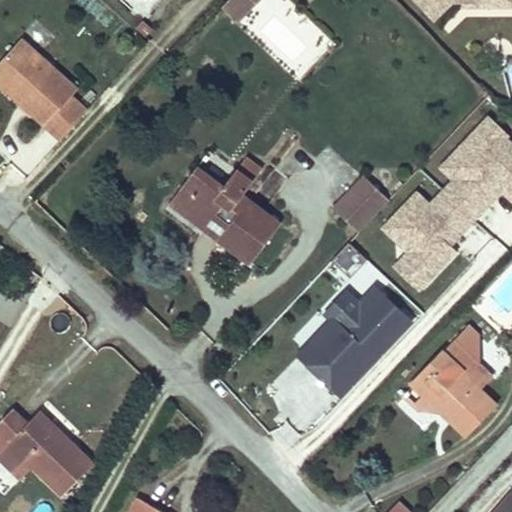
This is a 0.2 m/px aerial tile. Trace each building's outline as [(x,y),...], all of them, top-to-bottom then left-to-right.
[(260,0),(228,0),(223,5),(240,22),(260,0)] [(416,0),(435,18),(452,1),(451,0),(416,0)] [(78,91),(21,40),(0,64),(0,70),(27,95),(21,103),(62,140),(87,112),(72,98),(78,91)] [(27,95),(0,70),(0,83),(21,103),(27,95)] [(452,251),(446,245),(502,184),(511,193),(511,140),(508,137),(511,133),(487,111),(438,165),(451,178),(429,202),(415,189),(381,226),(398,242),(399,260),(394,265),(419,287),(452,251)] [(262,171),(246,159),(238,169),(254,181),(262,171)] [(254,181),(238,169),(225,187),(198,167),(183,188),(202,203),(196,211),(214,224),(220,216),(233,226),(221,242),(251,264),(280,225),(243,196),(254,181)] [(388,198),(365,176),(335,206),(358,229),(388,198)] [(202,203),(183,188),(171,204),(221,242),(233,226),(220,216),(214,224),(196,211),(202,203)] [(329,266),(362,298),(384,275),(351,243),(329,266)] [(380,294),(376,289),(340,326),(344,330),(380,294)] [(409,321),(380,294),(344,330),(340,326),(334,320),(301,353),(341,391),(409,321)] [(479,361),(479,337),(469,327),(455,342),(477,363),(479,361)] [(477,363),(455,342),(427,371),(432,376),(422,387),(442,406),(445,404),(449,407),(443,414),(467,437),(497,406),(483,393),(480,390),(492,378),(477,363)] [(442,406),(422,387),(432,376),(427,371),(413,385),(428,400),(418,411),(443,414),(449,407),(445,404),(442,406)] [(495,381),(492,378),(480,390),(483,393),(495,381)] [(62,446),(33,418),(32,417),(27,423),(12,409),(0,421),(0,448),(2,450),(0,451),(0,456),(21,477),(32,466),(63,495),(94,463),(69,438),(62,446)] [(69,438),(40,411),(33,418),(62,446),(69,438)] [(511,511),(511,495),(496,511),(511,511)] [(163,511),(139,498),(131,511),(163,511)] [(412,511),(402,501),(389,511),(412,511)]
